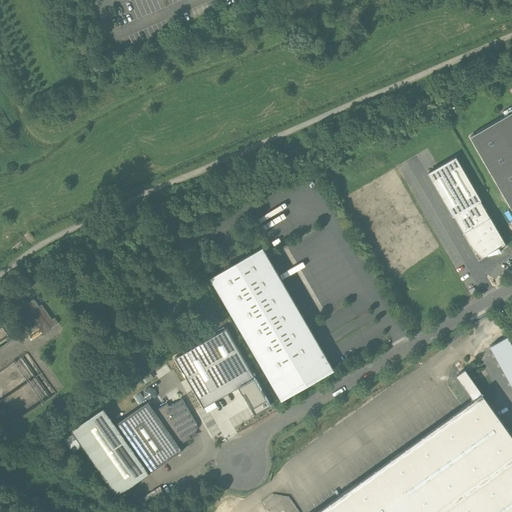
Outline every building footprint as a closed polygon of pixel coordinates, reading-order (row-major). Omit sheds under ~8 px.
[(511,112),(470,137),(511,210),(511,112)] [(481,200),(455,157),(427,173),(453,217),(454,216),(463,233),(478,260),(487,254),(488,256),(501,252),(498,248),(505,244),(490,217),(489,217),(480,201),(481,200)] [(333,370),(262,248),(210,278),(281,400),(333,370)] [(49,330),(35,309),(39,306),(34,299),(24,305),(42,334),(49,330)] [(0,323),(0,349),(12,341),(0,323)] [(175,358),(203,407),(238,387),(255,415),(271,406),(226,328),(175,358)] [(511,346),(507,337),(489,347),(511,387),(511,346)] [(27,354),(0,372),(0,416),(8,428),(56,395),(27,354)] [(473,400),(316,511),(511,511),(511,436),(465,370),(456,376),(473,400)] [(151,401),(158,393),(149,385),(142,394),(151,401)] [(167,403),(154,411),(148,402),(115,425),(149,475),(182,452),(177,443),(181,441),(183,444),(191,439),(190,438),(194,435),(193,433),(196,431),(197,429),(197,426),(197,424),(182,399),(169,406),(167,403)] [(115,425),(103,409),(71,432),(72,434),(63,440),(73,454),(82,448),(116,497),(149,475),(115,425)]
